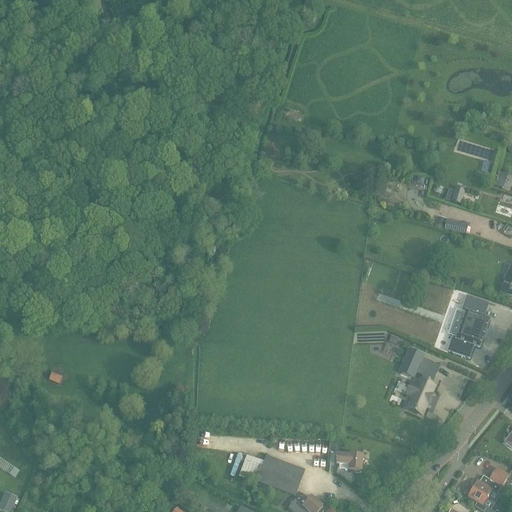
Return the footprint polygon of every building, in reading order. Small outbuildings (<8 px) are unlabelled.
[(451,203),(460,206),(465,190),(455,187),(451,203)] [(437,220),(435,228),(442,231),(445,222),(437,220)] [(445,231),(466,236),(468,226),(447,221),(445,231)] [(428,277),(439,280),(443,269),(432,265),(428,277)] [(511,279),(506,277),(500,293),(511,296),(511,279)] [(116,281),(112,293),(120,296),(125,284),(116,281)] [(456,339),(452,338),(447,352),(469,359),(474,346),(479,348),(489,320),(483,318),(488,305),(466,297),(461,311),(465,312),(465,313),(456,339)] [(391,336),(389,342),(396,345),(399,339),(391,336)] [(410,351),(403,365),(415,370),(414,373),(415,374),(420,376),(422,377),(417,388),(417,389),(412,387),(408,396),(412,398),(407,410),(421,416),(426,404),(429,405),(433,396),(430,395),(431,393),(434,387),(431,386),(432,385),(434,378),(417,371),(422,359),(421,359),(422,357),(410,351)] [(53,372),(49,381),(59,385),(63,376),(53,372)] [(231,475),(239,478),(246,455),(239,453),(231,475)] [(266,457),(264,462),(256,484),(294,497),(304,471),(266,457)] [(349,466),(349,471),(361,472),(362,458),(349,457),(337,457),(337,465),(349,466)] [(482,507),(492,491),(497,495),(508,477),(496,469),(489,481),(483,477),(479,483),(477,482),(467,498),(477,504),(474,508),(480,511),(483,511),(485,509),(482,507)] [(298,497),(288,509),(291,511),(303,511),(305,510),(307,511),(322,511),(320,510),(322,508),(311,498),(309,501),(304,497),(302,500),(298,497)]
